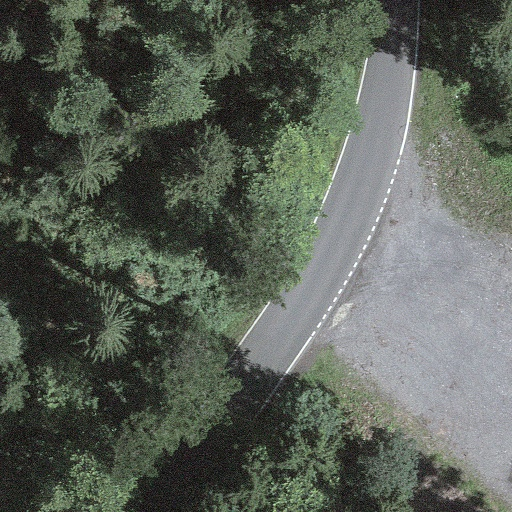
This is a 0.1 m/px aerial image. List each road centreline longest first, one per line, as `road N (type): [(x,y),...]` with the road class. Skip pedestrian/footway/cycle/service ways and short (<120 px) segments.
road 1 (tertiary): [(157,511),(331,251),(387,100),(399,0)]
road 2 (track): [(331,251),(511,381)]
